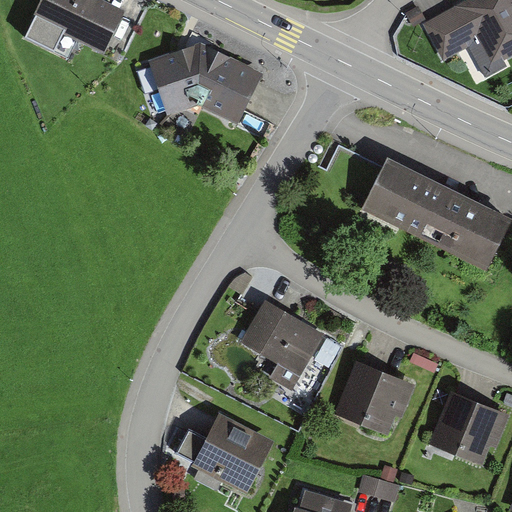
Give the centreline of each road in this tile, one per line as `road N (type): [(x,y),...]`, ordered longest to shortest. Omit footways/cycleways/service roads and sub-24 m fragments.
road 1 (residential): [(511,374),(365,310),(240,236)]
road 2 (residential): [(240,236),(188,318),(149,406),(145,511)]
road 3 (residential): [(344,63),(240,236)]
road 4 (tertiary): [(344,63),(511,143)]
road 5 (tertiary): [(213,0),(344,63)]
